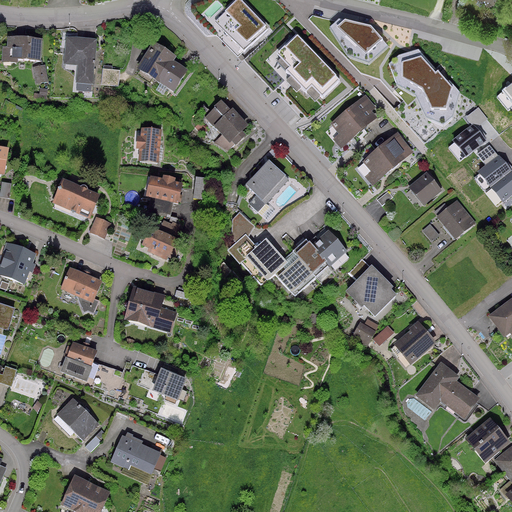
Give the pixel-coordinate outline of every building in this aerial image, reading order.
[(267,29),(240,0),(237,0),(216,20),(244,51),(267,29)] [(460,0),(456,13),(464,15),(467,0),(460,0)] [(371,26),(339,18),(330,27),(349,55),(369,63),(389,46),(371,26)] [(339,79),(297,35),(278,53),(290,65),(286,69),(306,90),(312,85),(322,96),(339,79)] [(38,63),(39,42),(9,40),(8,51),(3,50),(3,55),(3,63),(10,63),(10,64),(15,64),(16,61),(38,63)] [(92,63),(94,44),(67,41),(64,64),(78,65),(77,77),(82,78),(81,84),(90,85),(92,65),(94,65),(94,63),(92,63)] [(152,80),(157,82),(171,60),(153,49),(139,71),(152,80)] [(448,81),(418,49),(399,54),(389,64),(397,84),(415,95),(426,117),(443,126),(452,118),(460,91),(449,80),(448,81)] [(157,82),(172,92),(184,74),(169,65),(172,60),(171,60),(157,82)] [(100,86),(116,87),(117,73),(110,73),(111,69),(103,68),(103,72),(101,72),(100,86)] [(36,84),(45,82),(42,69),(39,69),(41,75),(37,79),(35,79),(36,84)] [(511,105),(511,83),(497,95),(508,109),(511,105)] [(365,100),(360,104),(368,114),(373,110),(365,100)] [(359,133),(357,132),(373,119),(368,114),(360,104),(332,127),(346,144),(359,133)] [(239,134),(244,129),(231,115),(229,116),(219,106),(204,120),(212,129),(216,125),(220,129),(218,131),(229,143),(231,141),(235,145),(243,138),(239,134)] [(485,139),(474,125),(454,141),(465,155),(485,139)] [(157,161),(159,134),(142,132),(141,141),(137,140),(136,150),(140,151),(139,160),(157,161)] [(409,152),(401,142),(396,146),(392,141),(359,168),(373,185),(390,170),(389,169),(409,152)] [(362,162),(375,152),(369,146),(357,156),(362,162)] [(510,170),(499,156),(479,172),(490,185),(510,170)] [(268,165),(252,182),(254,184),(249,190),(264,205),(286,181),(268,165)] [(511,194),(511,171),(493,187),(504,201),(511,194)] [(426,177),(411,189),(424,204),(439,192),(426,177)] [(150,199),(177,205),(181,188),(172,186),(173,182),(163,180),(162,184),(154,182),(150,199)] [(70,211),(88,219),(97,199),(86,194),(87,193),(86,191),(85,189),(84,188),(83,188),(81,188),(80,189),(79,191),(62,184),(60,190),(57,191),(58,193),(55,200),(72,207),(70,211)] [(1,198),(8,199),(10,186),(3,185),(1,198)] [(376,202),(381,208),(392,198),(387,193),(376,202)] [(146,213),(169,219),(171,211),(148,206),(146,213)] [(438,219),(455,240),(470,227),(453,206),(447,211),(443,206),(434,214),(438,219)] [(90,234),(103,239),(108,226),(96,221),(90,234)] [(173,261),(181,244),(173,240),(179,229),(171,225),(170,227),(162,224),(158,233),(150,230),(142,247),(173,261)] [(437,236),(430,227),(423,233),(430,242),(437,236)] [(310,244),(298,255),(313,273),(327,261),(330,264),(344,252),(328,234),(312,247),(310,244)] [(251,254),(271,276),(286,262),(266,240),(251,254)] [(37,255),(11,244),(0,270),(0,273),(25,284),(37,255)] [(386,294),(390,290),(370,270),(361,280),(364,284),(356,292),(375,310),(388,296),(386,294)] [(92,301),(99,285),(70,272),(68,276),(65,277),(62,284),(63,286),(62,290),(76,296),(83,314),(87,312),(92,315),(97,303),(92,301)] [(173,316),(176,304),(135,292),(134,296),(131,297),(129,304),(131,306),(127,320),(128,316),(149,322),(153,310),(173,316)] [(511,301),(489,319),(499,331),(505,327),(511,336),(511,301)] [(0,329),(7,332),(13,311),(0,307),(0,329)] [(351,340),(365,348),(373,334),(359,326),(351,340)] [(410,364),(432,345),(418,328),(396,347),(410,364)] [(61,374),(85,382),(95,355),(86,351),(87,349),(82,347),(81,349),(72,346),(70,349),(67,348),(64,358),(67,359),(61,374)] [(126,373),(99,364),(94,382),(95,383),(94,386),(108,391),(106,395),(119,400),(119,397),(126,399),(129,391),(128,390),(130,383),(123,381),(126,373)] [(463,419),(477,402),(452,383),(455,379),(440,368),(418,397),(433,409),(439,400),(463,419)] [(0,384),(10,387),(14,373),(5,369),(0,384)] [(191,381),(165,371),(156,392),(182,402),(191,381)] [(81,442),(97,426),(73,401),(54,420),(54,422),(68,436),(71,436),(73,434),(81,442)] [(496,451),(505,444),(500,437),(503,435),(495,425),(492,428),(489,424),(469,440),(477,450),(480,447),(484,451),(488,452),(493,447),(496,451)] [(89,454),(100,443),(95,438),(84,448),(89,454)] [(150,475),(159,457),(121,439),(111,462),(124,468),(126,464),(150,475)] [(509,470),(511,467),(511,451),(510,450),(500,458),(509,470)] [(86,486),(84,485),(83,485),(75,481),(64,505),(73,509),(73,511),(75,511),(97,511),(105,496),(96,491),(95,489),(92,487),(90,488),(86,487),(86,486)]
